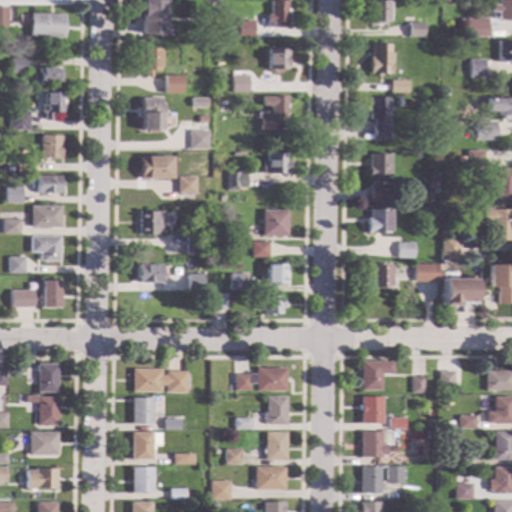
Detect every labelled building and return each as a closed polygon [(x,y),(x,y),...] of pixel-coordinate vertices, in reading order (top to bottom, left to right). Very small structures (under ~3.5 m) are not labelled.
[(511,20),(495,20),(495,13),(487,13),(487,6),(495,6),(495,0),(511,0),(511,20)] [(162,18),(141,18),(141,1),(162,1),(162,18)] [(284,23),(272,23),(272,28),(266,28),(266,16),(268,15),(268,1),(284,2),(284,23)] [(386,23),(367,23),(368,2),(386,2),(386,23)] [(62,39),(29,39),(29,15),(62,15),(62,39)] [(251,39),(236,38),(236,22),(251,22),(251,39)] [(421,38),(407,38),(407,24),(421,25),(421,38)] [(485,37),(471,37),(471,24),(485,24),(485,37)] [(511,62),(508,62),(508,64),(498,63),(498,62),(496,62),(496,42),(511,42),(511,62)] [(387,64),(389,64),(389,75),(368,75),(369,45),(387,45),(387,64)] [(157,71),(149,71),(149,78),(145,78),(145,71),(140,71),(140,50),(157,50),(157,71)] [(285,70),(266,70),(266,50),(285,50),(285,70)] [(22,74),(8,74),(8,60),(22,60),(22,74)] [(483,79),(467,79),(467,61),(483,61),(483,79)] [(60,84),(37,84),(37,82),(32,82),(32,74),(37,74),(37,69),(60,69),(60,84)] [(178,91),(163,91),(163,79),(165,79),(165,71),(178,72),(178,91)] [(246,94),(230,94),(230,80),(246,80),(246,94)] [(404,94),(388,94),(388,81),(404,81),(404,94)] [(60,113),(49,113),(49,120),(43,120),(43,114),(41,114),(41,105),(43,105),(43,93),(60,93),(60,113)] [(284,122),(276,122),(273,119),(273,132),(270,132),(270,135),(268,135),(268,131),(259,131),(259,119),(256,119),(256,113),(266,113),(266,115),(270,115),(270,107),(261,107),(261,97),(285,97),(284,122)] [(158,109),(161,109),(161,113),(139,113),(139,98),(158,98),(158,109)] [(385,141),(371,141),(371,127),(373,127),(373,121),(367,121),(368,98),(386,99),(385,141)] [(205,108),(190,108),(190,99),(205,100),(205,108)] [(511,116),(497,116),(497,113),(484,113),(484,100),(511,100),(511,116)] [(228,112),(219,112),(219,102),(228,102),(228,112)] [(27,131),(7,131),(7,113),(27,113),(27,131)] [(493,122),(493,141),(471,140),(472,121),(493,122)] [(206,150),(188,150),(188,132),(206,132),(206,150)] [(59,159),(40,159),(40,137),(59,137),(59,159)] [(482,167),(465,167),(465,152),(482,152),(482,167)] [(283,163),(287,163),(287,175),(261,174),(261,162),(265,162),(265,154),(283,155),(283,163)] [(386,177),(366,177),(366,155),(386,155),(386,177)] [(169,179),(138,179),(138,158),(169,158),(169,179)] [(29,164),(29,172),(15,172),(15,164),(29,164)] [(511,204),(493,204),(493,169),(511,169),(511,204)] [(244,189),(236,188),(236,191),(226,191),(226,173),(244,173),(244,189)] [(58,194),(35,194),(35,177),(58,177),(58,194)] [(193,195),(176,194),(176,178),(193,178),(193,195)] [(386,203),(368,203),(368,187),(386,187),(386,203)] [(19,188),(19,204),(4,204),(4,188),(19,188)] [(58,228),(29,228),(29,207),(58,207),(58,228)] [(490,209),(490,210),(511,210),(511,242),(487,242),(487,224),(479,224),(479,209),(490,209)] [(387,234),(365,234),(365,219),(368,219),(368,210),(387,211),(387,234)] [(285,237),(261,237),(261,211),(285,212),(285,237)] [(161,225),(160,225),(160,233),(153,232),(153,235),(137,235),(138,212),(161,212),(161,225)] [(18,235),(1,235),(1,234),(0,234),(0,221),(1,221),(1,220),(18,220),(18,235)] [(58,262),(38,262),(38,253),(28,253),(28,238),(58,238),(58,262)] [(201,256),(185,256),(185,238),(187,238),(201,238),(201,256)] [(455,262),(439,262),(439,239),(455,239),(455,262)] [(267,258),(250,258),(250,243),(267,243),(267,258)] [(410,259),(395,259),(395,244),(410,244),(410,259)] [(511,264),(511,304),(494,304),(494,291),(486,291),(486,264),(511,264)] [(387,288),(367,288),(367,281),(364,281),(364,274),(367,274),(367,265),(387,265),(387,288)] [(436,265),(435,283),(411,283),(412,265),(436,265)] [(27,267),(27,275),(13,275),(13,266),(27,267)] [(159,283),(137,283),(137,266),(159,266),(159,283)] [(283,284),(266,284),(266,266),(283,266),(283,284)] [(201,274),(185,274),(185,286),(200,287),(201,274)] [(245,292),(228,291),(228,275),(245,275),(245,292)] [(194,292),(178,292),(178,276),(194,277),(194,292)] [(472,303),(456,302),(456,308),(438,307),(439,279),(473,279),(472,303)] [(58,309),(32,309),(32,311),(19,311),(19,295),(38,295),(38,282),(58,282),(58,309)] [(7,307),(31,308),(31,290),(7,290),(7,307)] [(225,310),(210,310),(211,295),(225,295),(225,310)] [(279,303),(282,303),(282,309),(279,309),(279,315),(272,315),(271,316),(262,316),(262,312),(251,312),(251,303),(262,303),(262,297),(279,297),(279,303)] [(390,375),(379,375),(379,391),(358,391),(358,363),(390,363),(390,375)] [(55,394),(36,394),(36,366),(55,366),(55,394)] [(284,392),(254,392),(254,385),(248,385),(248,392),(232,392),(233,375),(254,375),(254,369),(284,370),(284,392)] [(159,376),(164,376),(164,372),(184,373),(184,394),(164,394),(164,386),(158,386),(158,393),(131,393),(131,371),(159,371),(159,376)] [(452,389),(437,389),(437,373),(451,373),(452,389)] [(511,391),(484,391),(484,373),(511,373),(511,391)] [(421,394),(409,394),(409,378),(421,378),(421,394)] [(55,426),(36,426),(36,398),(55,398),(55,426)] [(284,426),(261,426),(262,414),(264,414),(264,398),(284,398),(284,426)] [(379,425),(358,425),(358,398),(379,398),(379,425)] [(511,425),(485,425),(485,413),(492,413),(492,398),(511,399),(511,425)] [(150,425),(130,425),(130,399),(150,399),(150,425)] [(474,430),(457,430),(457,417),(474,417),(474,430)] [(400,429),(384,429),(384,419),(400,419),(400,429)] [(178,431),(161,431),(162,420),(178,420),(178,431)] [(248,430),(232,430),(232,420),(248,420),(248,430)] [(511,460),(491,460),(491,458),(488,458),(488,449),(491,449),(491,432),(511,433),(511,460)] [(158,447),(152,447),(152,450),(150,450),(150,460),(128,460),(129,433),(158,433),(158,447)] [(283,462),(263,461),(263,433),(283,434),(283,462)] [(379,445),(383,445),(383,457),(378,457),(378,458),(358,458),(358,433),(379,433),(379,445)] [(55,456),(27,456),(27,434),(55,434),(55,456)] [(238,465),(222,465),(222,450),(238,451),(238,465)] [(473,465),(457,465),(457,453),(473,453),(473,465)] [(187,466),(170,466),(170,455),(187,455),(187,466)] [(281,491),(252,491),(252,468),(281,469),(281,491)] [(398,484),(383,484),(383,468),(398,468),(398,484)] [(510,495),(490,495),(490,468),(510,468),(510,495)] [(150,493),(129,493),(130,469),(150,469),(150,493)] [(377,494),(357,494),(357,469),(377,469),(377,494)] [(54,490),(24,490),(24,471),(33,471),(33,470),(54,470),(54,490)] [(227,501),(208,501),(208,483),(227,483),(227,501)] [(470,500),(453,500),(453,486),(470,486),(470,500)] [(183,500),(167,500),(167,490),(183,490),(183,500)] [(147,511),(148,502),(127,502),(126,511),(147,511)] [(508,511),(490,511),(490,502),(508,502),(508,511)] [(10,511),(0,511),(0,503),(10,503),(10,511)] [(53,511),(34,511),(34,503),(53,503),(53,511)] [(282,511),(261,511),(261,503),(282,503),(282,511)] [(378,511),(356,511),(357,503),(378,503),(378,511)]
